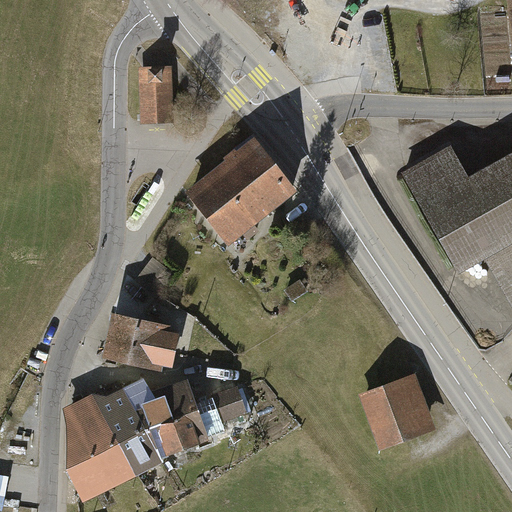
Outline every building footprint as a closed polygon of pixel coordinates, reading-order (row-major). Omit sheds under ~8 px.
[(142,72),(142,125),(171,125),(171,71),(142,72)] [(185,191),(222,241),(294,189),(257,138),(185,191)] [(511,153),(469,179),(450,145),(401,173),(460,276),(477,266),(511,326),(511,153)] [(176,327),(114,314),(105,360),(167,373),(168,365),(178,366),(184,335),(175,333),(176,327)] [(418,375),(364,394),(384,450),(438,432),(418,375)] [(129,385),(123,389),(161,461),(210,440),(208,436),(225,429),(222,421),(247,414),(238,387),(212,395),(213,398),(197,404),(187,379),(168,385),(151,390),(143,378),(129,385)] [(95,403),(133,476),(161,461),(123,389),(95,403)] [(83,501),(133,476),(95,403),(92,394),(64,409),(67,469),(83,501)]
